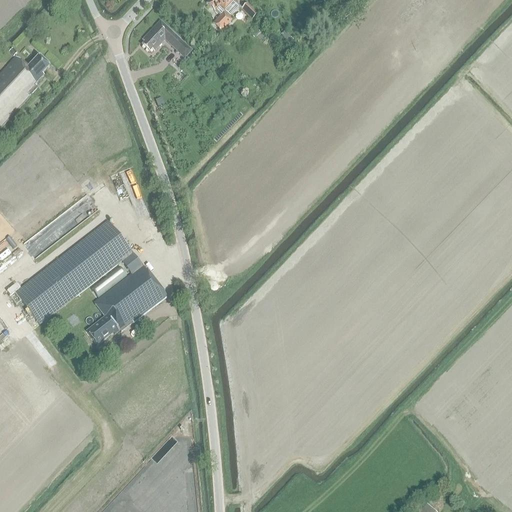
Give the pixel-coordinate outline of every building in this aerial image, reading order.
[(209,0),(206,5),(214,12),(220,17),(213,25),(221,32),(231,21),(228,19),(238,8),(241,11),(242,9),(233,1),(234,0),(209,0)] [(242,9),(241,11),(251,21),(257,14),(247,4),(242,9)] [(153,52),(164,41),(176,52),(184,45),(160,22),(142,41),(144,44),(141,46),(149,53),(151,50),(153,52)] [(283,32),(281,35),(291,42),(293,38),(283,32)] [(17,54),(12,49),(8,53),(13,58),(17,54)] [(49,68),(38,57),(27,68),(16,58),(0,74),(0,129),(30,98),(30,97),(38,89),(35,87),(44,77),(42,75),(49,68)] [(72,206),(25,244),(35,257),(98,206),(89,195),(86,198),(89,202),(77,212),(72,206)] [(146,206),(140,209),(145,218),(151,215),(146,206)] [(167,299),(161,291),(108,223),(16,294),(40,326),(122,263),(132,276),(94,306),(105,319),(87,334),(98,347),(114,334),(115,336),(120,332),(122,334),(167,299)] [(126,277),(119,268),(90,290),(97,299),(126,277)]
